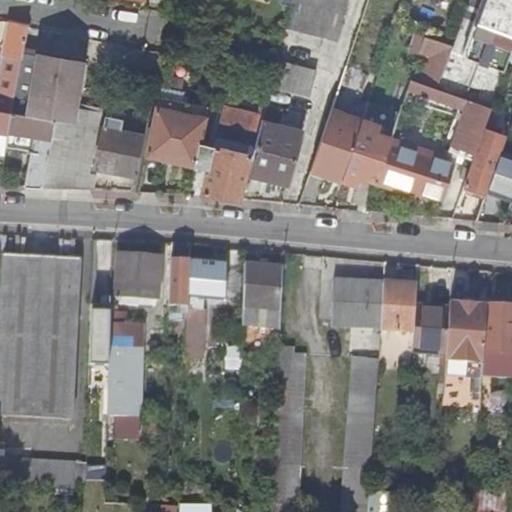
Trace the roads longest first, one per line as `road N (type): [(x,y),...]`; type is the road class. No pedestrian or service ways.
road 1 (residential): [(0,208),(511,247)]
road 2 (residential): [(164,33),(0,2)]
